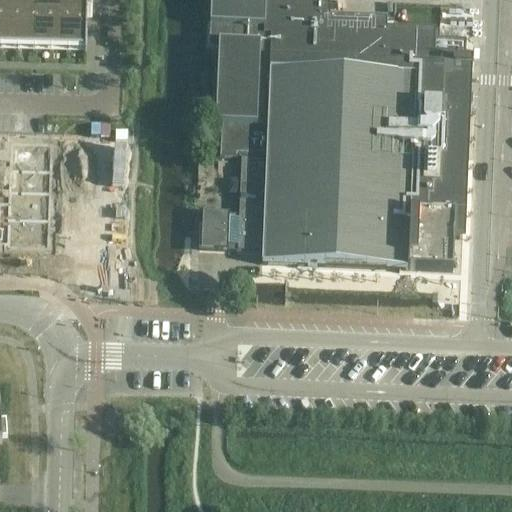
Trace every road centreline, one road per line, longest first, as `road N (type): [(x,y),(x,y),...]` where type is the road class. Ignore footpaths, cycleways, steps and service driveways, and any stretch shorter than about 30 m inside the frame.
road 1 (unclassified): [(59,511),(63,363),(53,331),(35,314),(0,308)]
road 2 (residential): [(0,109),(106,107),(115,82),(117,0)]
